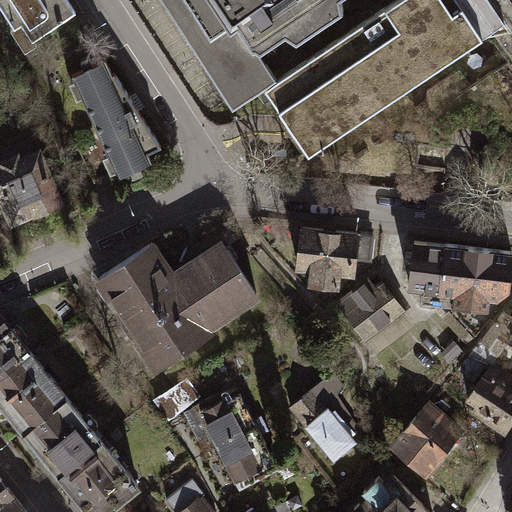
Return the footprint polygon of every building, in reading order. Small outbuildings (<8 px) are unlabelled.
[(0,0),(0,6),(25,44),(75,11),(67,0),(0,0)] [(212,0),(163,0),(233,106),(264,86),(277,77),(255,45),(234,14),(226,19),(212,0)] [(234,14),(255,45),(284,25),(295,32),(339,3),(338,0),(212,0),(226,19),(234,14)] [(393,0),(277,77),(264,86),(294,131),(308,152),(483,35),(459,0),(393,0)] [(459,0),(483,35),(492,29),(511,58),(511,1),(511,0),(459,0)] [(105,57),(72,72),(74,78),(68,80),(76,98),(82,95),(108,152),(103,154),(110,171),(115,169),(117,174),(151,159),(147,151),(161,145),(115,72),(111,71),(105,57)] [(0,157),(3,164),(0,165),(0,198),(2,198),(12,220),(61,199),(38,149),(19,157),(13,145),(0,150),(0,157)] [(373,234),(301,225),(296,265),(311,267),(309,280),(338,284),(340,270),(353,272),(355,258),(370,260),(371,249),(373,234)] [(257,294),(222,240),(193,259),(195,262),(174,276),(151,241),(98,276),(156,365),(194,341),(192,336),(257,294)] [(509,286),(511,254),(511,250),(414,240),(409,285),(456,290),(455,301),(487,305),(488,294),(496,295),(509,286)] [(375,273),(339,302),(365,335),(401,306),(375,273)] [(0,374),(30,350),(0,311),(0,374)] [(511,341),(511,315),(503,311),(471,355),(491,363),(499,349),(505,338),(511,341)] [(0,401),(22,428),(65,393),(30,350),(0,374),(0,401)] [(511,374),(490,364),(468,397),(477,403),(473,409),(505,429),(511,418),(511,374)] [(313,387),(291,407),(334,456),(354,439),(350,435),(353,432),(313,387)] [(221,402),(201,412),(239,486),(259,476),(278,466),(261,433),(268,430),(260,416),(254,419),(240,392),(221,402)] [(55,469),(58,473),(102,438),(65,393),(22,428),(55,469)] [(460,432),(427,405),(393,445),(413,460),(427,472),(460,432)] [(193,407),(183,412),(205,452),(215,447),(193,407)] [(104,511),(139,484),(102,438),(58,473),(68,485),(89,511),(104,511)] [(370,498),(362,506),(368,511),(431,511),(394,475),(390,478),(386,475),(382,479),(378,475),(362,490),(370,498)] [(0,478),(0,511),(12,511),(21,506),(3,482),(0,478)] [(204,492),(193,478),(167,498),(177,511),(209,511),(198,497),(204,492)]
